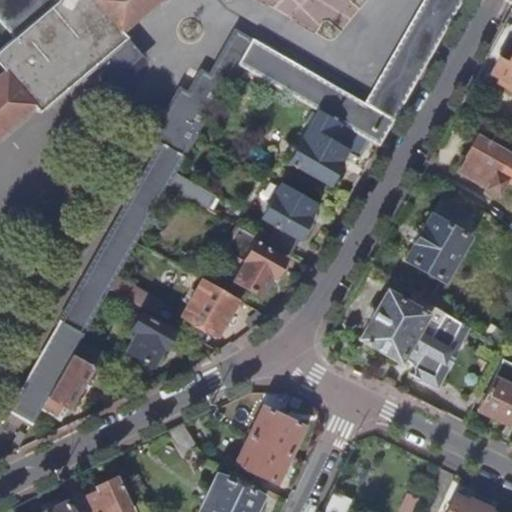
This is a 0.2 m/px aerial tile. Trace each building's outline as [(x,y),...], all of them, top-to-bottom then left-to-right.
[(0,0),(0,129),(30,105),(35,111),(43,111),(63,94),(63,89),(66,87),(70,88),(91,71),(92,63),(93,62),(86,53),(95,45),(98,48),(99,46),(104,47),(117,37),(118,31),(154,0),(0,0)] [(426,0),(390,64),(364,107),(390,122),(414,79),(459,0),(426,0)] [(166,152),(181,161),(237,64),(250,41),(235,33),(209,79),(201,74),(187,98),(179,93),(166,115),(159,110),(146,132),(170,146),(166,152)] [(390,122),(364,107),(250,41),(237,64),(317,110),(368,139),(377,144),(390,122)] [(511,57),(507,66),(503,64),(495,78),(498,80),(497,83),(511,91),(511,57)] [(357,158),(368,139),(317,110),(288,160),(326,181),(343,150),(357,158)] [(511,154),(507,151),(505,155),(474,137),(462,158),(464,159),(457,171),(495,194),(503,180),(496,176),(499,169),(504,172),(508,166),(511,169),(511,154)] [(158,148),(85,277),(108,289),(109,288),(135,241),(166,187),(172,177),(181,161),(166,152),(158,148)] [(211,204),(216,191),(174,174),(169,187),(211,204)] [(303,220),(313,204),(278,184),(276,187),(274,185),(266,198),(269,200),(260,217),(275,225),(265,242),(287,255),(297,237),(295,236),(297,232),(303,235),(309,224),(303,220)] [(440,281),(476,217),(440,195),(403,260),(440,281)] [(253,242),(256,237),(233,224),(219,250),(242,263),(232,280),(258,295),(271,274),(274,276),(284,258),(253,242)] [(108,289),(85,277),(10,411),(32,423),(39,409),(72,353),(80,339),(108,289)] [(214,334),(235,297),(200,278),(179,314),(214,334)] [(408,374),(435,389),(470,326),(442,311),(423,301),(414,296),(409,305),(386,292),(359,339),(397,361),(407,360),(412,367),(408,374)] [(429,292),(423,301),(442,311),(446,303),(429,292)] [(173,332),(139,313),(131,328),(136,331),(126,350),(150,364),(161,345),(164,347),(173,332)] [(107,355),(80,339),(72,353),(91,364),(99,369),(107,355)] [(510,416),(511,417),(511,353),(500,348),(487,375),(493,378),(477,410),(506,424),(510,416)] [(66,407),(91,364),(72,353),(39,409),(60,420),(68,407),(66,407)] [(133,385),(139,373),(119,362),(113,373),(133,385)] [(259,408),(233,463),(273,482),(300,427),(259,408)] [(180,456),(195,447),(181,425),(166,433),(180,456)] [(25,434),(18,430),(11,442),(11,450),(12,452),(16,450),(25,434)] [(252,511),(255,505),(247,500),(254,484),(248,482),(228,472),(224,479),(215,474),(196,511),(252,511)] [(90,511),(129,511),(134,510),(118,475),(94,486),(96,491),(84,497),(90,511)] [(323,511),(343,511),(351,497),(334,489),(323,511)] [(487,511),(485,511),(486,508),(468,499),(466,502),(452,495),(444,511),(487,511)] [(68,511),(64,502),(43,511),(68,511)]
